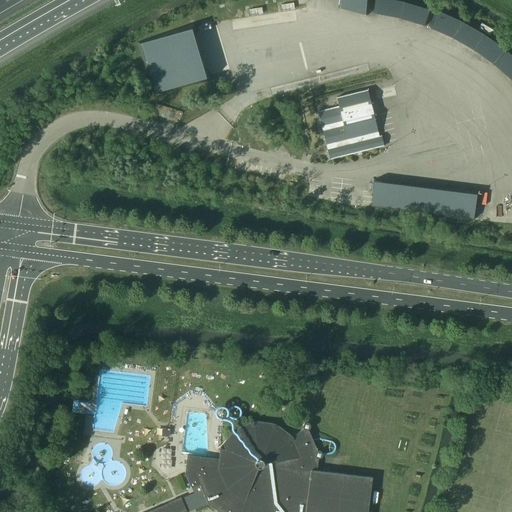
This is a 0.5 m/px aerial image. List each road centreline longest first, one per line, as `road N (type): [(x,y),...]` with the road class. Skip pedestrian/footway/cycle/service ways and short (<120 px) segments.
road 1 (secondary): [(511,292),(18,223)]
road 2 (secondary): [(25,252),(511,315)]
road 3 (motorway): [(0,388),(25,252)]
